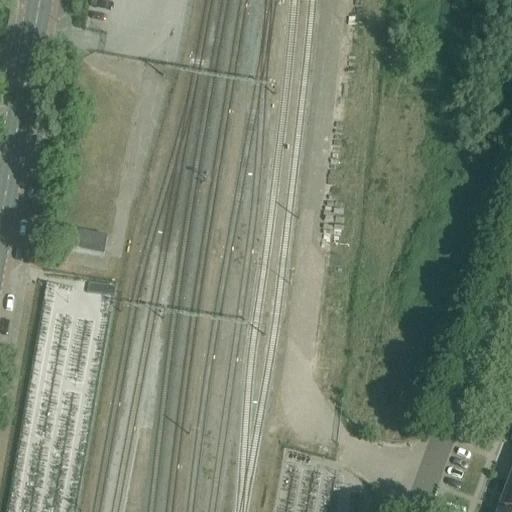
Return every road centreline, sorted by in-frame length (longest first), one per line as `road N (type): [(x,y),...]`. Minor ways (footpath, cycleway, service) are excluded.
road 1 (residential): [(413,511),(511,252)]
road 2 (secondary): [(0,226),(40,0)]
